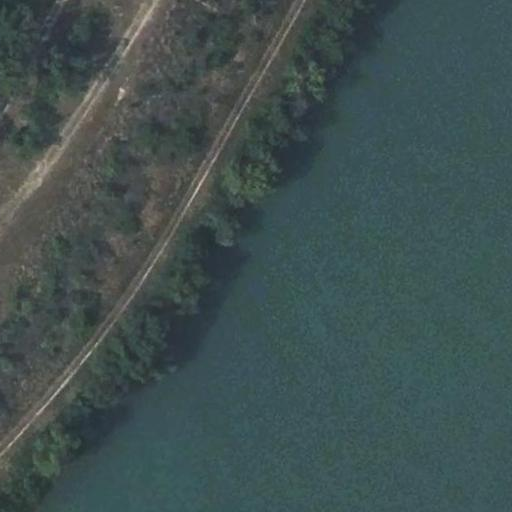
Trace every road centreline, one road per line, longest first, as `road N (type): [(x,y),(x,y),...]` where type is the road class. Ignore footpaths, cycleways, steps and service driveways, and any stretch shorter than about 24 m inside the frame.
road 1 (track): [(152,0),(54,152),(0,215)]
road 2 (track): [(0,107),(59,0)]
